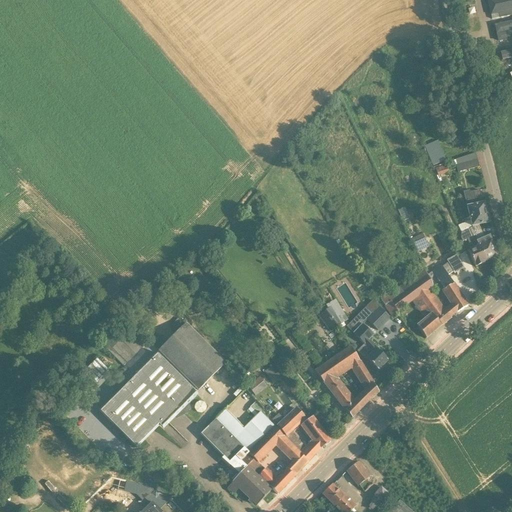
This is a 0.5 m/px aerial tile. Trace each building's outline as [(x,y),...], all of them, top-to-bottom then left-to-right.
[(511,0),(488,0),(492,14),(511,10),(511,0)] [(511,19),(495,23),(498,40),(511,37),(511,19)] [(511,47),(500,50),(503,63),(511,60),(511,47)] [(433,166),(445,161),(437,142),(425,146),(428,154),(433,166)] [(457,165),(476,158),(475,154),(456,160),(457,165)] [(476,158),(457,165),(457,166),(455,166),(457,172),(479,165),(477,160),(476,158)] [(438,176),(448,173),(446,166),(435,170),(438,176)] [(478,226),(479,226),(478,226),(489,224),(484,204),(474,207),(473,201),(481,198),(480,191),(468,194),(470,200),(465,202),(470,221),(471,227),(478,226)] [(470,229),(478,226),(471,227),(470,221),(458,226),(461,233),(460,238),(462,242),(467,240),(471,251),(469,252),(475,268),(484,264),(484,263),(487,262),(478,242),(476,236),(473,237),(470,229)] [(478,242),(487,262),(498,257),(489,237),(485,239),(479,226),(478,226),(470,229),(473,237),(476,236),(478,242)] [(416,246),(428,241),(424,233),(413,239),(416,246)] [(448,264),(453,272),(454,274),(463,269),(456,256),(447,261),(448,264)] [(457,314),(467,307),(441,268),(433,273),(435,276),(427,281),(430,287),(438,282),(444,291),(442,293),(450,304),(444,310),(451,319),(457,314)] [(427,281),(426,278),(422,270),(409,280),(410,281),(393,293),(392,292),(381,301),(393,319),(397,316),(396,314),(412,302),(426,321),(416,329),(426,340),(450,319),(428,290),(431,288),(430,287),(427,281)] [(335,300),(331,293),(322,298),(326,306),(335,300)] [(374,301),(367,308),(373,314),(367,320),(378,331),(391,319),(380,308),(374,301)] [(330,333),(338,327),(327,310),(318,317),(330,333)] [(198,391),(226,364),(186,324),(158,351),(198,391)] [(378,371),(388,361),(380,353),(381,351),(369,339),(373,336),(362,325),(353,334),(373,354),(367,360),(378,371)] [(126,365),(147,344),(128,326),(108,347),(126,365)] [(315,373),(346,412),(352,419),(378,393),(360,363),(351,348),(315,373)] [(185,408),(198,395),(156,354),(99,411),(136,448),(180,404),(185,408)] [(108,371),(107,370),(110,367),(101,357),(98,360),(97,358),(85,371),(75,379),(85,390),(94,382),(96,383),(108,371)] [(282,378),(283,378),(274,366),(265,372),(273,385),(278,381),(282,378)] [(255,397),(267,387),(259,377),(248,387),(255,397)] [(282,378),(278,381),(280,384),(279,385),(283,391),(285,390),(289,387),(284,381),(282,378)] [(32,408),(48,391),(42,386),(27,402),(32,408)] [(250,408),(248,410),(255,418),(260,413),(262,412),(254,403),(249,408),(250,408)] [(248,453),(257,443),(243,429),(226,411),(216,421),(248,453)] [(307,423),(296,411),(284,421),(278,427),(285,435),(300,423),(315,442),(301,457),(308,463),(322,449),(330,443),(323,433),(311,419),(307,423)] [(260,413),(255,418),(250,423),(264,437),(273,427),(274,426),(260,413)] [(284,421),(278,414),(271,420),(278,427),(284,421)] [(256,506),(272,490),(241,459),(248,453),(216,421),(201,435),(223,458),(221,460),(230,469),(224,476),(232,483),(228,488),(234,494),(238,489),(256,506)] [(273,427),(264,437),(257,443),(248,453),(241,459),(272,490),(278,496),(295,478),(301,471),(293,463),(287,471),(276,481),(258,464),(275,446),(282,438),(283,437),(273,427)] [(308,463),(301,457),(282,438),(275,446),(293,463),(301,471),(308,463)] [(357,464),(347,472),(359,486),(368,477),(357,464)] [(338,490),(333,485),(332,487),(332,486),(323,495),(339,511),(350,511),(355,507),(342,494),(341,496),(337,491),(338,490)] [(379,504),(388,495),(382,489),(373,499),(379,504)] [(392,511),(415,511),(402,501),(392,511)]
